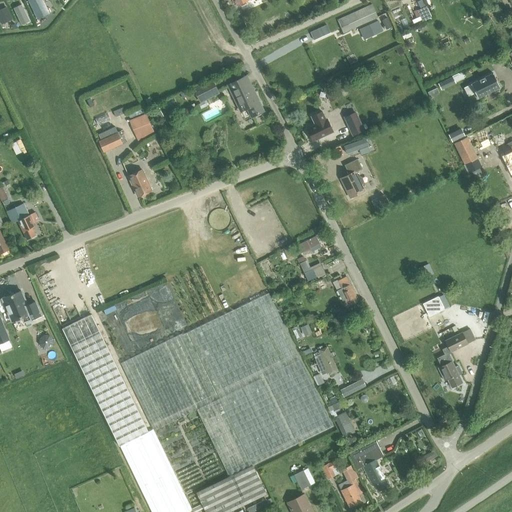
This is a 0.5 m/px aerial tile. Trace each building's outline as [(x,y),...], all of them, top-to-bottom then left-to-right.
[(33,12),(41,9),(36,0),(31,0),(28,1),(33,12)] [(421,8),(418,10),(423,21),(432,17),(427,6),(424,0),(420,0),(418,1),(421,8)] [(21,24),(29,20),(21,4),(13,8),(21,24)] [(337,20),(343,33),(377,17),(372,4),(337,20)] [(0,19),(2,24),(11,19),(6,8),(0,10),(0,19)] [(378,21),(360,29),(365,40),(383,32),(378,21)] [(332,32),(328,24),(310,32),(314,40),(332,32)] [(401,46),(396,49),(399,56),(405,53),(401,46)] [(471,84),(478,98),(500,87),(493,73),(471,84)] [(249,107),(253,116),(263,111),(246,76),(228,84),(242,111),(249,107)] [(438,83),(441,89),(455,83),(452,77),(438,83)] [(212,81),(194,90),(200,100),(217,91),(212,81)] [(328,81),(321,84),(325,91),(332,88),(328,81)] [(437,88),(428,92),(430,98),(440,94),(437,88)] [(94,116),(107,110),(104,103),(91,109),(94,116)] [(153,111),(162,127),(167,125),(159,108),(153,111)] [(315,124),(307,128),(313,141),(333,132),(327,119),(326,119),(322,111),(311,117),(315,124)] [(356,113),(345,118),(352,135),(363,129),(356,113)] [(155,135),(150,122),(148,122),(145,115),(130,120),(133,129),(138,142),(155,135)] [(452,140),(465,135),(462,127),(449,132),(452,140)] [(98,141),(104,152),(122,143),(117,132),(98,141)] [(20,155),(27,153),(22,136),(15,138),(20,155)] [(365,136),(343,144),(346,152),(368,144),(365,136)] [(465,165),(477,159),(467,137),(454,143),(465,165)] [(511,140),(507,143),(511,152),(503,156),(511,174),(511,140)] [(156,141),(149,145),(153,150),(159,146),(156,141)] [(360,184),(362,183),(363,182),(361,178),(359,178),(358,179),(355,173),(362,169),(357,160),(345,166),(349,175),(341,179),(350,198),(364,191),(360,184)] [(151,190),(142,170),(128,176),(138,196),(151,190)] [(418,183),(412,186),(415,192),(420,189),(418,183)] [(0,198),(1,201),(8,198),(2,187),(0,187),(0,198)] [(384,195),(379,198),(384,208),(389,205),(384,195)] [(511,196),(497,203),(503,216),(511,212),(511,196)] [(32,228),(36,226),(33,221),(38,219),(35,212),(29,215),(24,205),(8,212),(13,224),(18,221),(27,240),(36,236),(32,228)] [(0,254),(8,250),(0,232),(0,228),(4,226),(0,218),(0,254)] [(322,247),(316,236),(298,245),(302,254),(307,255),(322,247)] [(304,257),(298,260),(308,281),(325,272),(321,262),(308,268),(304,257)] [(428,264),(419,268),(423,278),(433,273),(428,264)] [(358,301),(346,278),(333,284),(337,291),(336,291),(342,301),(343,301),(345,306),(347,305),(348,306),(358,301)] [(35,302),(27,305),(21,291),(3,298),(12,321),(21,317),(23,322),(41,315),(35,302)] [(204,511),(227,511),(265,493),(251,465),(333,426),(269,293),(121,362),(153,429),(148,432),(91,315),(62,329),(119,446),(120,445),(151,511),(188,511),(192,510),(154,431),(197,410),(228,476),(195,493),(204,511)] [(438,296),(423,304),(429,317),(444,309),(438,296)] [(0,317),(0,343),(9,339),(0,317)] [(309,324),(300,328),(304,337),(312,333),(309,324)] [(442,368),(439,369),(445,381),(449,379),(452,387),(463,383),(459,374),(462,373),(459,367),(456,368),(449,353),(468,344),(463,333),(446,341),(449,347),(443,350),(445,356),(438,359),(442,368)] [(43,335),(40,339),(39,344),(43,348),(48,348),(52,344),(52,339),(48,335),(43,335)] [(314,353),(316,356),(314,356),(322,375),(328,372),(329,375),(338,371),(328,346),(318,350),(318,351),(314,353)] [(315,375),(319,384),(325,381),(320,372),(315,375)] [(366,386),(362,379),(340,390),(344,397),(366,386)] [(332,405),(328,407),(330,411),(334,409),(335,412),(340,410),(339,408),(341,407),(338,402),(332,405)] [(347,436),(355,432),(345,412),(335,418),(343,436),(347,434),(347,436)] [(358,469),(363,466),(371,483),(374,482),(379,490),(388,485),(375,460),(383,456),(376,441),(350,454),(358,469)] [(333,461),(321,467),(327,479),(334,475),(331,469),(335,467),(333,461)] [(357,477),(351,465),(342,470),(347,480),(338,485),(349,507),(362,501),(357,493),(361,491),(355,478),(357,477)] [(301,489),(311,484),(304,470),(294,475),(301,489)] [(291,511),(312,511),(303,494),(286,502),(291,511)] [(247,506),(249,511),(270,504),(268,498),(247,506)]
